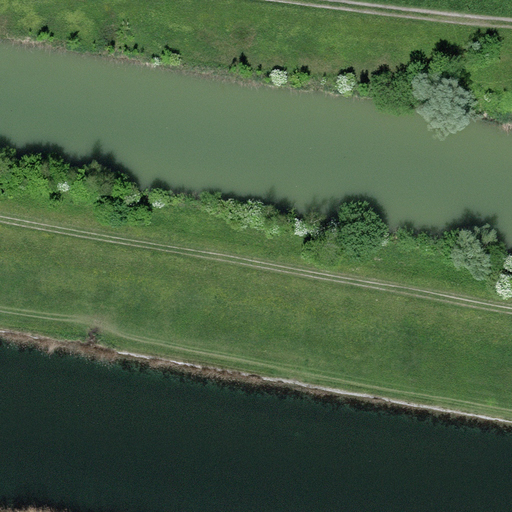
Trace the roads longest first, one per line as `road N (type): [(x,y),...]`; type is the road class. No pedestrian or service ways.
road 1 (track): [(0,220),(511,314)]
road 2 (track): [(511,19),(347,0)]
